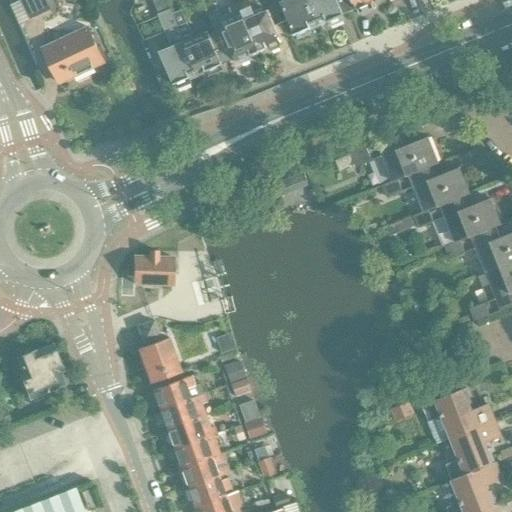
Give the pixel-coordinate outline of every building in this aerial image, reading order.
[(46,0),(22,0),(31,18),(50,9),(46,0)] [(165,0),(153,0),(159,14),(170,10),(165,0)] [(254,15),(248,0),(239,4),(259,51),(268,47),(273,50),(280,47),(281,42),(282,42),(268,9),(254,15)] [(299,38),(312,33),(310,28),(319,24),(309,0),(284,0),(282,1),(296,34),(297,34),(299,38)] [(341,15),(344,14),(344,13),(352,10),(347,0),(309,0),(319,24),(329,20),(331,25),(343,20),(341,15)] [(347,0),(352,10),(357,8),(358,9),(360,8),(361,13),(374,7),(372,3),(378,0),(347,0)] [(250,60),(251,54),(259,51),(239,4),(231,8),(232,11),(219,17),(212,1),(204,4),(216,31),(227,56),(234,54),(236,60),(238,60),(244,63),(250,60)] [(159,14),(158,14),(171,46),(161,51),(169,71),(158,76),(162,87),(174,82),(175,84),(176,84),(178,89),(191,83),(189,78),(198,74),(178,26),(177,26),(171,9),(170,10),(159,14)] [(193,37),(187,22),(178,26),(198,74),(207,70),(209,75),(223,69),(220,64),(222,63),(220,59),(227,56),(216,31),(209,34),(208,30),(193,37)] [(89,26),(43,48),(60,83),(106,61),(89,26)] [(385,156),(394,180),(386,183),(386,185),(438,164),(428,138),(406,147),(402,135),(353,155),(358,167),(385,156)] [(346,155),(335,159),(336,161),(340,172),(351,168),(347,157),(346,155)] [(428,168),(439,164),(438,164),(386,185),(391,196),(417,186),(427,210),(417,214),(417,215),(460,198),(469,195),(459,169),(433,179),(428,168)] [(304,173),(277,184),(282,195),(308,184),(304,173)] [(491,199),(464,209),(460,198),(417,215),(422,227),(448,217),(458,241),(447,245),(448,246),(492,229),(491,229),(501,225),(491,199)] [(411,217),(400,221),(403,230),(414,226),(411,217)] [(374,222),(363,227),(365,233),(377,228),(374,222)] [(511,232),(496,239),(492,229),(448,246),(452,258),(478,248),(488,273),(511,263),(511,232)] [(157,258),(157,251),(149,251),(149,257),(135,257),(134,285),(171,286),(172,258),(157,258)] [(511,263),(488,273),(493,285),(484,288),(489,301),(472,308),(476,320),(511,306),(511,263)] [(192,300),(199,325),(222,318),(219,306),(206,309),(203,297),(192,300)] [(153,320),(137,326),(143,342),(159,336),(153,320)] [(227,334),(216,338),(221,353),(232,349),(227,334)] [(167,337),(137,348),(150,382),(180,371),(167,337)] [(19,353),(19,357),(17,357),(23,373),(20,374),(24,385),(30,398),(62,385),(64,384),(59,371),(63,370),(52,344),(35,350),(32,352),(29,349),(19,353)] [(246,376),(239,361),(223,367),(229,383),(246,376)] [(190,375),(152,389),(160,409),(204,393),(200,384),(194,386),(190,375)] [(235,397),(250,391),(245,378),(230,384),(235,397)] [(465,389),(423,406),(437,443),(450,438),(496,420),(489,404),(474,410),(465,389)] [(201,404),(207,402),(204,393),(160,409),(167,429),(205,415),(203,411),(201,404)] [(259,417),(253,399),(238,405),(245,422),(257,417),(259,417)] [(409,403),(393,409),(397,421),(414,414),(409,403)] [(0,428),(11,424),(5,409),(0,411),(0,428)] [(209,427),(206,418),(205,415),(167,429),(173,448),(216,432),(214,426),(209,427)] [(261,417),(243,423),(249,439),(266,433),(261,417)] [(487,443),(502,437),(496,420),(450,438),(458,459),(446,464),(453,481),(497,463),(496,462),(494,463),(487,443)] [(219,441),(217,433),(216,432),(173,448),(181,467),(223,452),(218,454),(214,442),(219,441)] [(264,446),(253,450),(257,461),(268,457),(264,446)] [(187,487),(229,472),(223,452),(181,467),(187,487)] [(263,477),(276,473),(270,457),(268,457),(257,461),(263,477)] [(482,511),(496,506),(488,486),(503,480),(497,463),(453,481),(461,501),(447,507),(449,511),(482,511)] [(218,476),(230,472),(229,472),(187,487),(194,506),(225,495),(223,490),(230,488),(227,477),(219,479),(218,476)] [(84,511),(75,486),(7,511),(84,511)] [(82,492),(89,511),(98,507),(91,488),(82,492)] [(194,506),(196,511),(239,511),(237,505),(242,503),(237,491),(225,495),(194,506)] [(275,508),(289,503),(286,493),(272,497),(275,508)]
